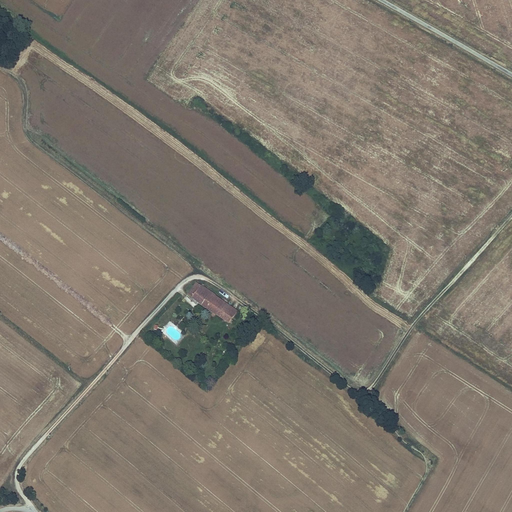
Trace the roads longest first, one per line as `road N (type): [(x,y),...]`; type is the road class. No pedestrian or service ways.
road 1 (track): [(174,290),(201,278),(226,291),(424,458)]
road 2 (track): [(182,283),(194,266),(30,138),(23,86),(0,68)]
road 3 (track): [(365,402),(411,328),(511,215)]
road 4 (unclassified): [(511,74),(380,0)]
